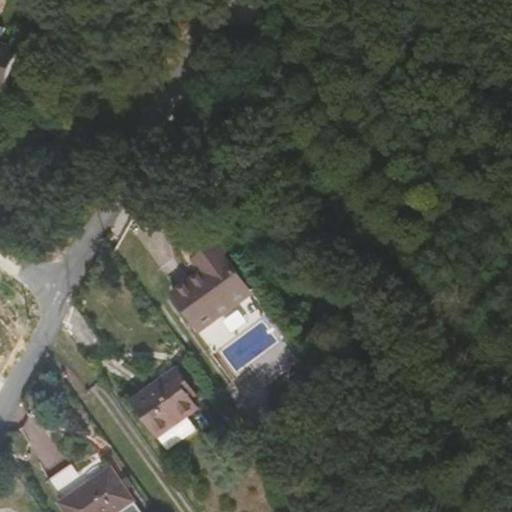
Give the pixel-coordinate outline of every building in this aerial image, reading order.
[(2,44),(0,43),(0,89),(6,91),(18,50),(2,44)] [(194,260),(197,265),(221,248),(217,243),(194,260)] [(255,294),(221,248),(197,265),(203,273),(176,293),(205,333),(255,294)] [(270,314),(255,294),(205,333),(200,336),(215,355),(270,314)] [(201,412),(194,402),(185,389),(190,386),(180,371),(158,385),(144,367),(122,382),(162,438),(201,412)] [(199,398),(190,386),(185,389),(194,402),(199,398)] [(66,502),(63,504),(68,511),(143,511),(105,457),(83,473),(75,462),(50,479),(66,502)] [(286,511),(307,511),(298,499),(285,509),(286,511)]
